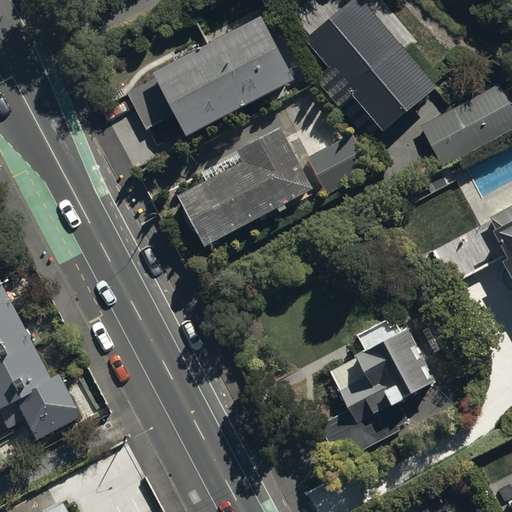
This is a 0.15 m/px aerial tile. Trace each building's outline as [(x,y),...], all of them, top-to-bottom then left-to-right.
[(315,77),(366,136),(433,78),(366,0),(347,0),(305,36),(330,65),(315,77)] [(159,74),(128,91),(146,126),(176,110),(186,130),(295,72),(260,8),(154,64),(159,74)] [(421,122),(442,161),(511,122),(511,101),(499,79),(421,122)] [(244,159),(178,193),(203,243),(314,186),(283,126),(238,149),(244,159)] [(354,130),(307,154),(327,190),(372,167),(354,130)] [(511,209),(491,221),(506,249),(502,251),(511,270),(511,209)] [(0,411),(8,429),(28,420),(36,437),(80,416),(59,372),(49,377),(0,273),(0,411)] [(332,375),(351,410),(321,427),(342,464),(411,426),(406,415),(386,426),(378,410),(437,377),(408,324),(401,328),(399,324),(394,327),(389,318),(359,335),(366,348),(357,353),(360,359),(332,375)] [(431,511),(426,502),(408,511),(431,511)] [(68,511),(64,503),(52,510),(48,503),(33,511),(68,511)]
